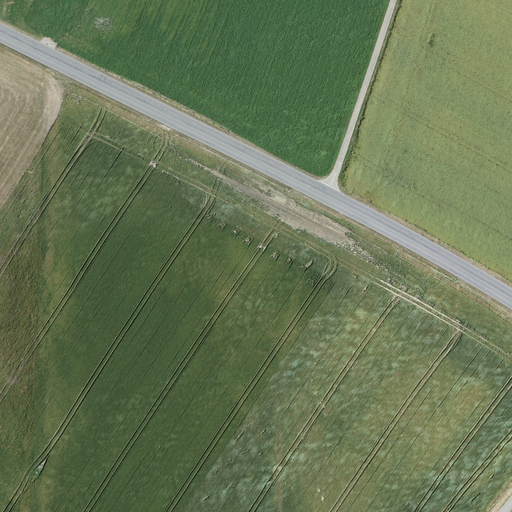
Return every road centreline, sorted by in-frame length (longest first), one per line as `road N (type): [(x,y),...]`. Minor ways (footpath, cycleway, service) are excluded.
road 1 (tertiary): [(511,298),(0,33)]
road 2 (track): [(329,197),(394,0)]
